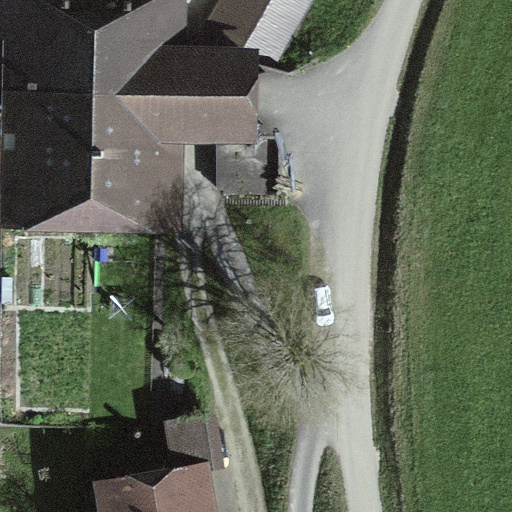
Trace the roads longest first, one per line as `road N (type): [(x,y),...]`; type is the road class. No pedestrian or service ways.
road 1 (unclassified): [(399,0),(361,99),(346,204),(366,511)]
road 2 (track): [(203,0),(196,23),(196,169),(219,367),(260,511)]
road 3 (track): [(301,511),(311,424),(353,362)]
